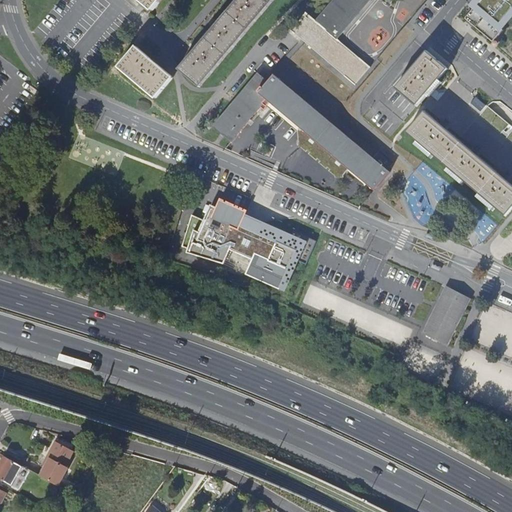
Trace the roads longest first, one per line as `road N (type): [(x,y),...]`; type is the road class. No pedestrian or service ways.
road 1 (residential): [(9,0),(33,58),(81,97),(511,287)]
road 2 (motorway): [(511,506),(298,398),(0,293)]
road 3 (motorway): [(0,325),(246,409),(459,511)]
road 4 (residential): [(296,511),(180,458),(9,412),(0,423)]
road 5 (residential): [(462,0),(437,30),(511,95)]
